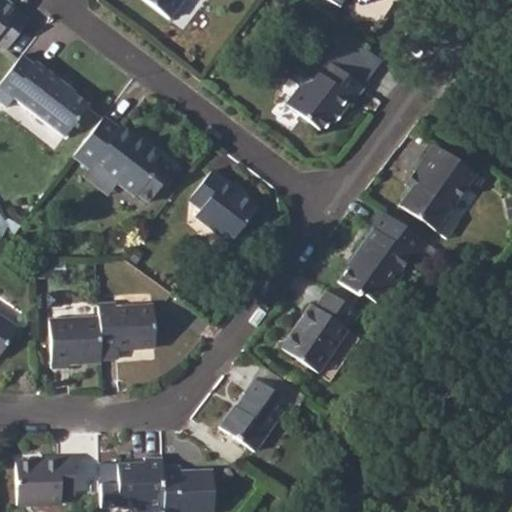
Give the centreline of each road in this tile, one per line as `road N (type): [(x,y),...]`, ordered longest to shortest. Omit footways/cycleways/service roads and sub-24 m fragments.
road 1 (residential): [(0,416),(103,420),(175,403),(326,203)]
road 2 (residential): [(326,203),(77,0)]
road 3 (residential): [(326,203),(431,67),(511,6)]
